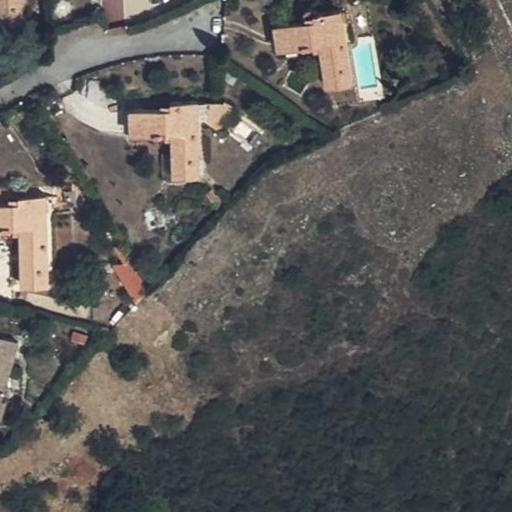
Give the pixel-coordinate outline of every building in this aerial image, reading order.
[(0,0),(0,20),(23,21),(23,0),(0,0)] [(353,81),(342,7),(319,11),(314,7),(310,7),(305,11),(298,12),(298,20),(280,24),(284,48),(322,42),(327,84),(353,81)] [(241,74),(230,67),(222,76),(233,83),(241,74)] [(199,117),(199,100),(199,99),(172,100),(172,106),(135,107),(135,131),(174,131),(174,174),(200,173),(199,117)] [(223,99),(208,100),(207,116),(207,118),(222,127),(235,109),(223,99)] [(208,100),(199,100),(199,117),(207,116),(208,100)] [(174,151),(162,151),(162,174),(174,174),(174,151)] [(79,184),(56,184),(57,211),(92,208),(79,184)] [(48,283),(48,194),(22,195),(22,200),(0,201),(0,225),(22,225),(23,284),(48,283)] [(124,263),(132,259),(123,244),(116,248),(124,263)] [(142,296),(148,289),(132,259),(124,263),(122,264),(142,296)] [(0,414),(2,415),(6,399),(1,398),(19,341),(0,335),(0,414)]
